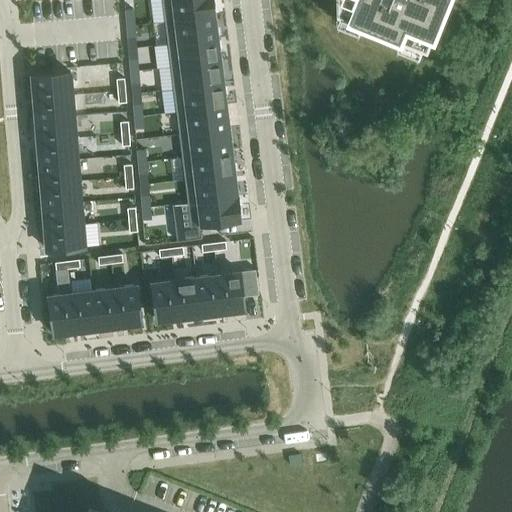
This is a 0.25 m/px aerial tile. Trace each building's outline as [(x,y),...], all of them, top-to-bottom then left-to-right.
[(215,0),(162,0),(165,21),(217,15),(215,0)] [(336,0),(337,11),(426,48),(445,0),(336,0)] [(134,9),(126,10),(127,26),(135,25),(134,9)] [(217,15),(165,21),(168,44),(219,38),(216,16),(217,16),(217,15)] [(135,25),(127,26),(128,37),(136,37),(135,25)] [(219,38),(168,44),(154,46),(157,68),(171,66),(222,60),(219,38)] [(138,59),(130,59),(131,71),(139,70),(138,59)] [(222,60),(171,66),(174,89),(225,83),(222,60)] [(139,70),(131,71),(132,83),(140,82),(139,70)] [(71,72),(33,75),(34,98),(73,94),(71,72)] [(125,78),(117,79),(118,91),(126,90),(125,78)] [(225,83),(174,89),(177,112),(227,105),(225,83)] [(126,90),(118,91),(119,103),(127,102),(126,90)] [(73,94),(34,98),(36,119),(75,116),(73,94)] [(142,104),(134,105),(135,117),(143,116),(142,104)] [(227,105),(177,112),(179,134),(230,128),(227,105)] [(75,116),(36,119),(38,141),(76,138),(75,116)] [(143,116),(135,117),(136,128),(144,128),(143,116)] [(129,121),(120,122),(121,134),(130,133),(129,121)] [(230,128),(179,134),(182,157),(233,151),(230,128)] [(130,133),(121,134),(122,146),(131,145),(130,133)] [(76,138),(38,141),(40,162),(78,159),(76,138)] [(146,150),(138,150),(138,162),(147,161),(146,150)] [(233,151),(182,157),(185,180),(236,173),(233,151)] [(78,159),(40,162),(42,184),(80,181),(78,159)] [(147,161),(138,162),(139,174),(148,173),(147,161)] [(132,164),(124,165),(125,177),(133,176),(132,164)] [(236,173),(185,180),(188,202),(239,196),(239,195),(238,195),(236,173)] [(133,176),(125,177),(126,189),(134,188),(133,176)] [(80,181),(42,184),(43,205),(82,202),(80,181)] [(149,195),(141,196),(142,208),(150,207),(149,195)] [(239,196),(188,202),(173,204),(177,241),(202,238),(201,226),(242,221),(239,196)] [(82,202),(43,205),(45,227),(84,224),(82,202)] [(136,207),(128,208),(129,220),(137,219),(136,207)] [(150,207),(142,208),(143,219),(151,219),(150,207)] [(137,219),(129,220),(130,232),(138,231),(137,219)] [(84,224),(45,227),(47,249),(86,246),(84,224)] [(226,240),(214,242),(215,250),(227,248),(226,240)] [(214,242),(202,243),(203,251),(215,250),(214,242)] [(183,246),(171,247),(172,255),(184,254),(183,246)] [(171,247),(159,249),(160,257),(172,255),(171,247)] [(122,253),(110,255),(111,263),(123,262),(122,253)] [(110,255),(98,256),(99,265),(111,263),(110,255)] [(79,259),(68,260),(69,269),(81,267),(79,259)] [(68,260),(56,262),(57,270),(69,269),(68,260)] [(240,271),(218,274),(223,312),(245,309),(240,271)] [(218,274),(196,276),(201,315),(223,312),(218,274)] [(196,276),(175,279),(180,317),(201,315),(196,276)] [(175,279),(153,282),(157,320),(180,317),(175,279)] [(137,284),(114,287),(119,325),(142,322),(137,284)] [(114,287),(93,290),(98,328),(119,325),(114,287)] [(93,290),(72,292),(77,331),(98,328),(93,290)] [(72,292),(49,295),(54,334),(77,331),(72,292)] [(289,456),(290,465),(302,463),(301,454),(289,456)]
